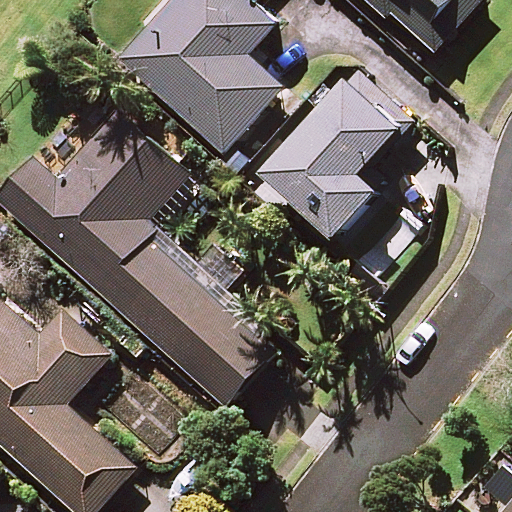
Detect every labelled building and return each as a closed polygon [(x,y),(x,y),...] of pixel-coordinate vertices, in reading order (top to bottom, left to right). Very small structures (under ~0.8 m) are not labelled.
[(283,25),(254,0),(182,0),(129,59),(231,153),(291,88),(256,55),(283,25)] [(374,0),(393,16),(397,11),(439,49),(484,0),(374,0)] [(417,128),(364,79),(278,172),(348,237),(391,191),(373,175),(417,128)] [(195,171),(128,110),(65,180),(41,158),(4,198),(234,407),(287,349),(148,223),(195,171)] [(50,335),(0,289),(0,435),(84,511),(105,511),(146,467),(76,404),(122,354),(73,309),(50,335)]
